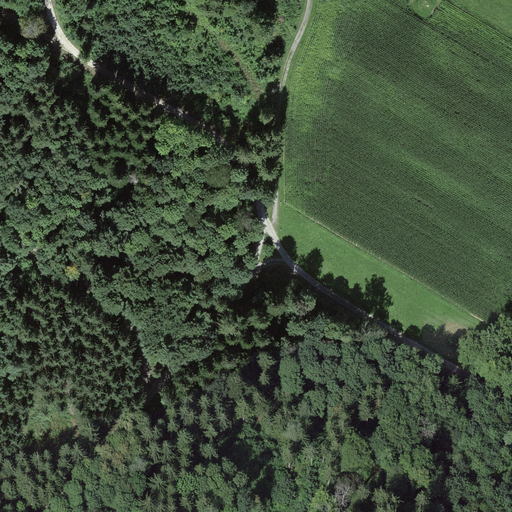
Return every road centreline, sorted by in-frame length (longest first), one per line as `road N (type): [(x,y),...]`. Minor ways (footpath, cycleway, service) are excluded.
road 1 (track): [(312,0),(288,72),(276,238),(58,511)]
road 2 (track): [(511,400),(317,282),(276,238),(242,158),(65,46)]
road 3 (track): [(143,405),(143,344),(127,314),(0,234)]
